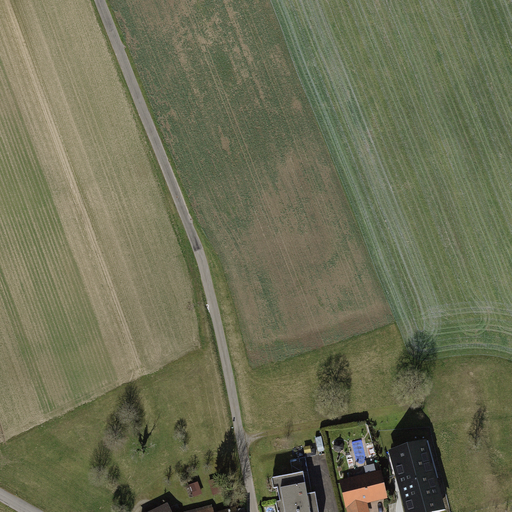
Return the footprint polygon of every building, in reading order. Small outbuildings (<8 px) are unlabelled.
[(438,511),(447,510),(426,439),(388,451),(399,488),(406,511),(438,511)] [(291,460),(294,473),(272,477),(274,486),(278,486),(280,501),(277,501),(278,510),(279,510),(279,511),(317,511),(315,493),(312,494),(306,457),(291,460)] [(379,469),(340,480),(349,511),(368,511),(366,503),(387,497),(379,469)] [(200,482),(189,486),(193,497),(204,493),(200,482)] [(172,511),(167,502),(146,511),(172,511)]
